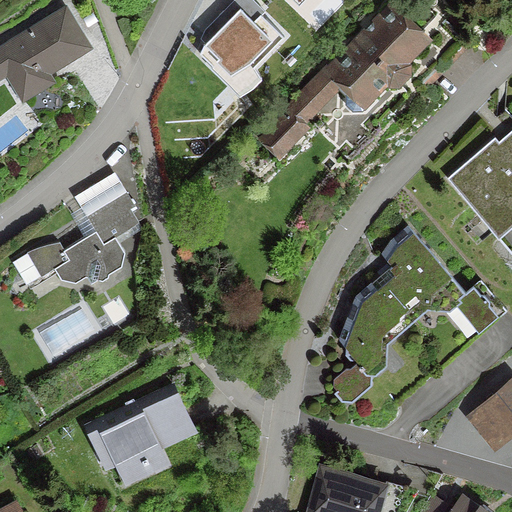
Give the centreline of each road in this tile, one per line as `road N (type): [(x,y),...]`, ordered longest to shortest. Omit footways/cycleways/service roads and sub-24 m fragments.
road 1 (residential): [(511,54),(365,208),(321,270),(283,416)]
road 2 (residential): [(0,232),(108,131),(179,0)]
road 3 (residential): [(283,416),(511,486)]
